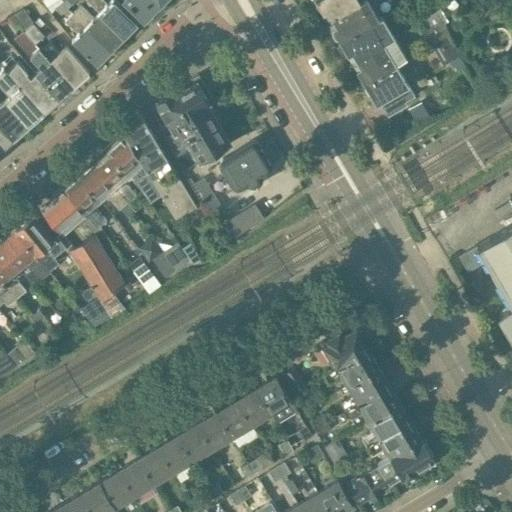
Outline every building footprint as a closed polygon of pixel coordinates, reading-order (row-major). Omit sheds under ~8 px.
[(61,0),(55,6),(62,13),(69,6),(62,0),(61,0)] [(111,47),(125,33),(91,0),(89,0),(99,9),(93,15),(81,2),(73,10),(111,47)] [(106,0),(91,0),(125,33),(139,18),(119,0),(108,0),(107,1),(106,0)] [(157,0),(131,0),(145,13),(157,0)] [(359,0),(318,0),(329,18),(359,0)] [(359,0),(329,18),(341,39),(373,20),(379,16),(375,11),(378,0),(359,0)] [(414,15),(419,24),(442,10),(437,1),(414,15)] [(97,62),(111,47),(73,10),(65,18),(78,31),(73,37),(97,62)] [(442,10),(419,24),(424,32),(447,19),(442,10)] [(341,39),(353,59),(385,41),(394,35),(382,14),(379,16),(373,20),(341,39)] [(33,22),(24,30),(35,43),(45,34),(33,22)] [(442,64),(459,54),(446,32),(429,42),(442,64)] [(394,35),(385,41),(353,59),(365,80),(397,62),(406,56),(398,42),(394,35)] [(43,46),(75,82),(90,69),(66,43),(59,49),(51,39),(43,46)] [(36,69),(60,95),(75,82),(43,46),(41,47),(39,45),(30,53),(41,65),(36,69)] [(8,68),(45,109),(60,95),(36,69),(30,75),(26,71),(28,69),(18,59),(8,68)] [(397,62),(365,80),(378,102),(394,92),(401,103),(416,94),(397,62)] [(7,96),(30,122),(45,109),(8,68),(5,65),(0,69),(0,81),(10,93),(7,96)] [(175,91),(174,88),(156,98),(174,129),(164,134),(175,154),(185,148),(185,146),(191,143),(201,159),(230,141),(207,101),(209,100),(196,78),(175,91)] [(0,118),(16,136),(30,122),(7,96),(1,101),(0,99),(0,118)] [(125,132),(153,178),(176,216),(196,204),(139,108),(120,124),(125,132)] [(0,149),(0,150),(16,136),(0,118),(0,149)] [(153,178),(125,132),(114,142),(112,140),(105,146),(129,174),(141,188),(153,178)] [(253,141),(221,161),(235,184),(268,164),(253,141)] [(98,153),(99,155),(92,161),(127,200),(136,192),(124,179),(129,174),(105,146),(98,153)] [(119,207),(127,200),(92,161),(85,167),(84,165),(77,171),(101,199),(107,194),(119,207)] [(69,179),(70,180),(64,185),(99,225),(107,218),(95,204),(101,199),(77,171),(69,179)] [(196,181),(216,213),(223,208),(204,176),(200,179),(196,181)] [(99,225),(64,185),(61,188),(60,187),(51,194),(53,195),(39,207),(62,233),(76,220),(83,227),(86,225),(90,230),(99,225)] [(511,193),(510,194),(511,196),(511,223),(461,254),(469,267),(484,258),(511,303),(499,309),(511,331),(511,193)] [(263,219),(254,205),(222,225),(230,239),(263,219)] [(14,228),(49,270),(59,262),(54,256),(65,246),(56,234),(52,238),(32,213),(15,227),(14,228)] [(39,278),(49,270),(14,228),(0,239),(0,244),(19,267),(32,283),(39,278)] [(95,233),(70,248),(101,297),(125,282),(95,233)] [(19,267),(0,244),(0,278),(15,298),(25,289),(12,273),(19,267)] [(183,259),(171,244),(162,250),(174,266),(183,259)] [(194,249),(187,253),(194,263),(200,259),(194,249)] [(176,269),(174,266),(162,250),(152,258),(166,277),(176,269)] [(134,270),(150,290),(160,282),(144,262),(134,270)] [(7,304),(15,298),(0,278),(0,305),(4,301),(7,304)] [(31,314),(40,326),(46,334),(55,327),(39,308),(31,314)] [(40,326),(33,331),(46,346),(53,341),(46,334),(40,326)] [(323,372),(324,373),(367,347),(354,326),(341,334),(338,330),(326,337),(328,342),(314,350),(321,362),(331,357),(336,365),(323,372)] [(16,364),(36,352),(34,351),(27,342),(24,338),(7,353),(16,364)] [(347,384),(378,365),(367,347),(324,373),(329,381),(341,374),(347,384)] [(346,408),(389,382),(378,365),(347,384),(352,392),(340,399),(346,408)] [(294,366),(284,372),(295,390),(305,384),(294,366)] [(297,409),(276,374),(256,386),(271,412),(277,421),(297,409)] [(369,419),(400,401),(389,382),(346,408),(351,417),(363,410),(369,419)] [(309,391),(305,384),(295,390),(300,397),(309,391)] [(271,412),(256,386),(236,397),(251,423),(271,412)] [(251,423),(236,397),(216,409),(232,435),(251,423)] [(367,445),(411,419),(400,401),(369,419),(374,428),(362,435),(367,445)] [(232,435),(216,409),(197,421),(213,447),(232,435)] [(322,412),(312,418),(317,425),(326,420),(322,412)] [(385,456),(386,457),(413,441),(423,435),(423,434),(421,435),(411,419),(367,445),(372,453),(384,446),(389,454),(385,456)] [(331,427),(326,420),(317,425),(321,433),(331,427)] [(213,447),(197,421),(177,433),(182,441),(193,459),(213,447)] [(298,429),(304,439),(312,434),(306,424),(298,429)] [(164,441),(158,444),(173,470),(193,459),(182,441),(177,433),(164,441)] [(385,489),(383,486),(405,473),(408,477),(419,470),(416,466),(435,455),(423,435),(413,441),(386,457),(391,465),(383,470),(378,461),(357,474),(346,480),(358,501),(368,495),(370,498),(385,489)] [(349,456),(338,437),(325,445),(336,464),(349,456)] [(279,443),(286,454),(294,449),(287,438),(279,443)] [(317,443),(309,448),(316,458),(324,454),(317,443)] [(153,482),(173,470),(158,444),(138,456),(153,482)] [(138,456),(118,468),(134,494),(153,482),(138,456)] [(256,457),(248,461),(254,472),(262,468),(256,457)] [(292,477),(289,479),(286,473),(291,471),(284,460),(276,464),(283,475),(292,492),(298,488),(292,477)] [(240,466),(247,477),(254,472),(248,461),(240,466)] [(276,464),(268,469),(275,480),(283,475),(276,464)] [(342,474),(346,480),(357,474),(353,467),(342,474)] [(114,506),(134,494),(118,468),(99,480),(114,506)] [(339,511),(354,503),(339,478),(318,490),(331,511),(339,511)] [(99,480),(79,491),(91,511),(103,511),(114,506),(99,480)] [(215,496),(223,491),(217,480),(209,485),(215,496)] [(237,488),(244,499),(252,494),(245,483),(237,488)] [(201,490),(208,500),(215,496),(209,485),(201,490)] [(229,492),(236,503),(244,499),(237,488),(229,492)] [(304,511),(331,511),(318,490),(299,502),(304,511)] [(65,511),(91,511),(79,491),(60,503),(65,511)] [(304,511),(299,502),(281,511),(304,511)] [(65,511),(60,503),(45,511),(65,511)]
